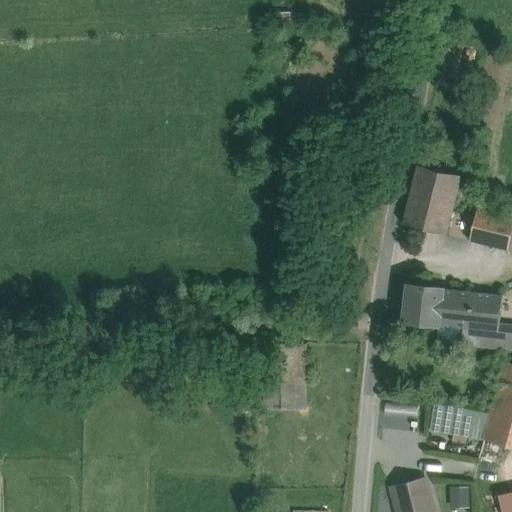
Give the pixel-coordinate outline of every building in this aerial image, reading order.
[(461,176),(418,165),(404,224),(446,234),(451,214),(461,176)] [(511,229),(511,217),(476,209),(474,220),(469,240),(507,250),(511,229)] [(474,220),(451,214),(446,234),(469,240),(474,220)] [(442,289),(409,285),(405,321),(438,325),(439,324),(442,289)] [(502,296),(442,289),(439,324),(464,327),(462,344),(511,349),(511,324),(503,324),(503,319),(499,319),(502,296)] [(306,344),(260,344),(260,408),(306,408),(306,344)] [(511,363),(505,361),(484,439),(511,446),(511,363)] [(433,511),(425,480),(393,488),(398,511),(433,511)] [(450,485),(450,505),(471,505),(471,485),(450,485)] [(511,511),(511,493),(499,497),(502,511),(511,511)]
